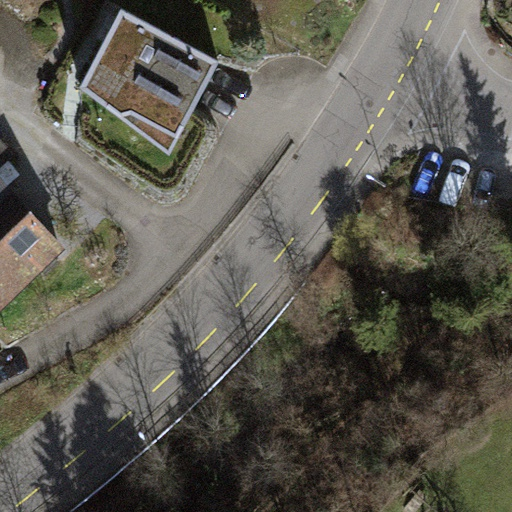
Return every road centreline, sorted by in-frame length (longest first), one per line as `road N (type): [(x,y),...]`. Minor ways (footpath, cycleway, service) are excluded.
road 1 (residential): [(0,488),(203,312),(382,58)]
road 2 (residential): [(382,58),(462,97),(511,109)]
